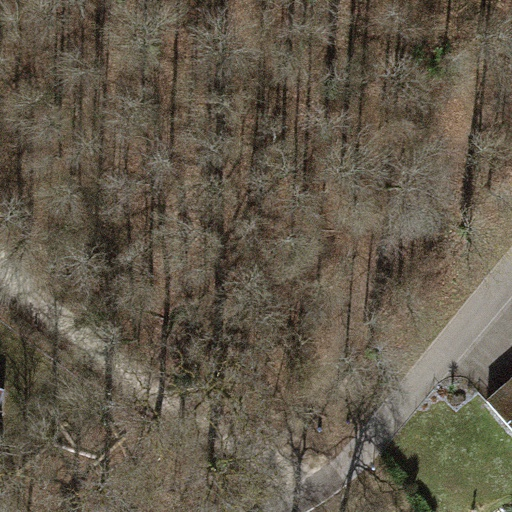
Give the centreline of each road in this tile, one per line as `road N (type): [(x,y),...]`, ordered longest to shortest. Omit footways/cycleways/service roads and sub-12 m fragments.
road 1 (track): [(0,252),(48,314),(238,511)]
road 2 (residential): [(511,268),(277,511)]
